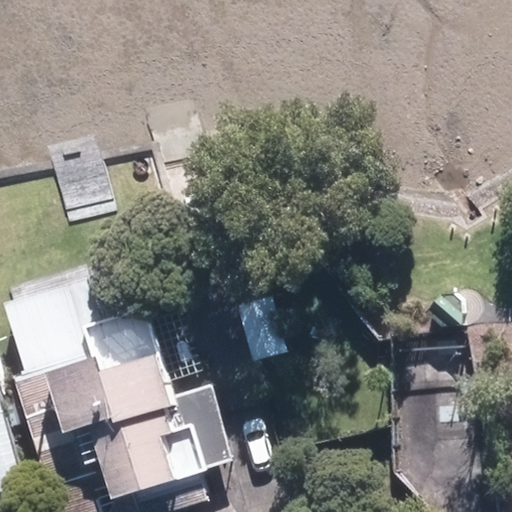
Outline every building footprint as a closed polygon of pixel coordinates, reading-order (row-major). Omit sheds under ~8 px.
[(24,374),(67,511),(176,511),(219,499),(210,471),(247,460),(223,383),(179,396),(152,308),(126,316),(109,262),(18,290),(42,369),(24,374)] [(471,312),(451,293),(436,310),(456,329),(471,312)] [(275,295),(238,305),(253,362),(290,352),(275,295)] [(0,511),(8,511),(4,493),(16,490),(38,484),(1,346),(0,345),(0,511)] [(461,349),(406,348),(403,463),(459,464),(461,349)]
